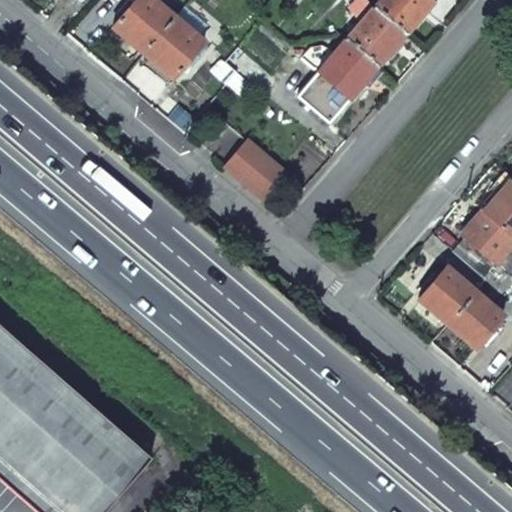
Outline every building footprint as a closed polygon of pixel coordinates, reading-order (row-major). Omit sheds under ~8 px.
[(152,0),(136,0),(113,28),(143,54),(174,17),(152,0)] [(427,0),(381,0),(373,9),(404,35),(432,4),(427,0)] [(373,9),(345,41),(376,67),(404,35),(373,9)] [(174,17),(143,54),(173,79),(203,42),(174,17)] [(334,54),(317,74),(348,99),(376,67),(345,41),(334,54)] [(308,49),(301,58),(317,74),(334,54),(321,47),(308,49)] [(317,74),(297,97),(328,123),(348,99),(317,74)] [(229,164),(268,196),(286,175),(248,143),(229,164)] [(509,180),(483,212),(511,236),(511,182),(510,181),(509,180)] [(511,236),(483,212),(462,237),(493,264),(511,241),(511,236)] [(511,241),(493,264),(462,237),(451,251),(501,293),(511,280),(511,277),(511,275),(511,241)] [(473,292),(446,268),(418,300),(446,324),(473,292)] [(502,317),(473,292),(446,324),(475,349),(502,317)] [(104,511),(152,458),(0,324),(0,459),(60,511),(104,511)]
